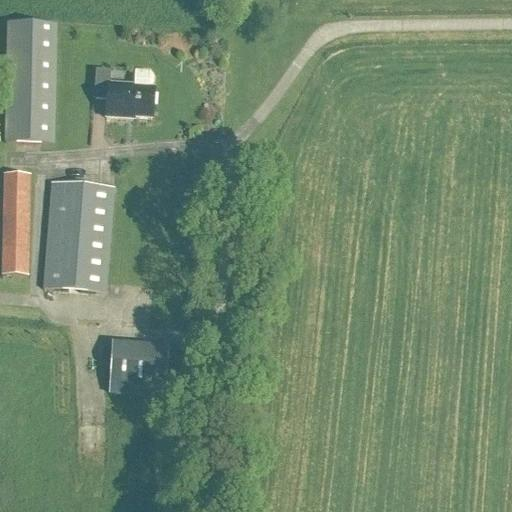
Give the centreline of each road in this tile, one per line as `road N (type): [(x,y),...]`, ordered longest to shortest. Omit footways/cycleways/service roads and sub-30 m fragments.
road 1 (unclassified): [(202,511),(231,154),(331,30),(511,26)]
road 2 (track): [(0,302),(41,305),(91,333),(203,340),(217,332)]
